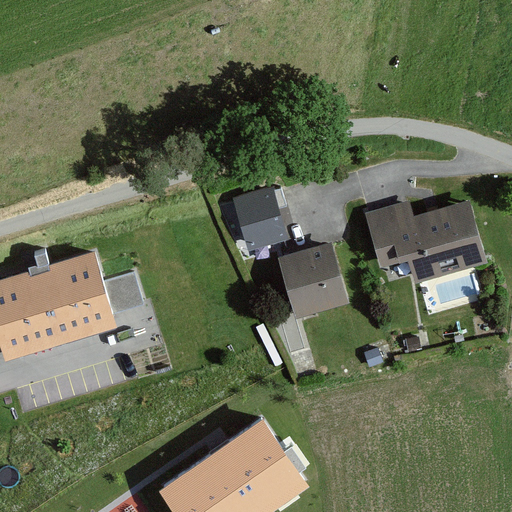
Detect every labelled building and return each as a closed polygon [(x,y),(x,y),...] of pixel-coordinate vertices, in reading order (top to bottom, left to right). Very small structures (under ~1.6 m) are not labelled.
[(284,220),(269,177),(237,188),(252,231),(284,220)] [(412,191),(364,205),(380,261),(409,253),(414,273),(489,252),(472,192),(417,208),(412,191)] [(353,297),(333,238),(280,256),(301,315),(353,297)] [(114,322),(94,241),(0,265),(0,341),(4,359),(114,322)] [(164,489),(179,511),(273,511),(306,489),(258,422),(222,448),(164,489)]
